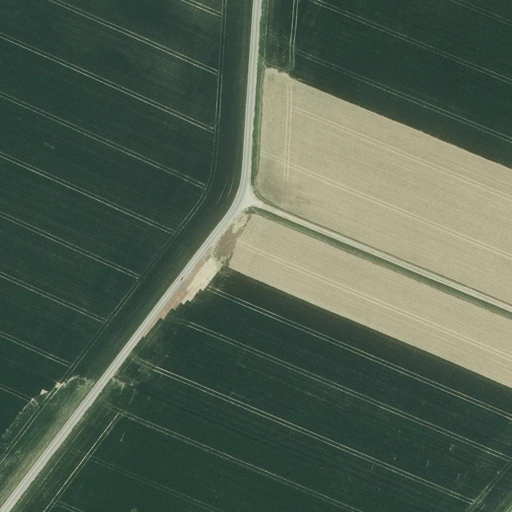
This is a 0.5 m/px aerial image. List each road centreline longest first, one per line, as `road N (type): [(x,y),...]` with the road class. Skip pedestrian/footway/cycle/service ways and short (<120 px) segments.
road 1 (track): [(11,511),(243,197),(256,0)]
road 2 (track): [(243,197),(511,310)]
